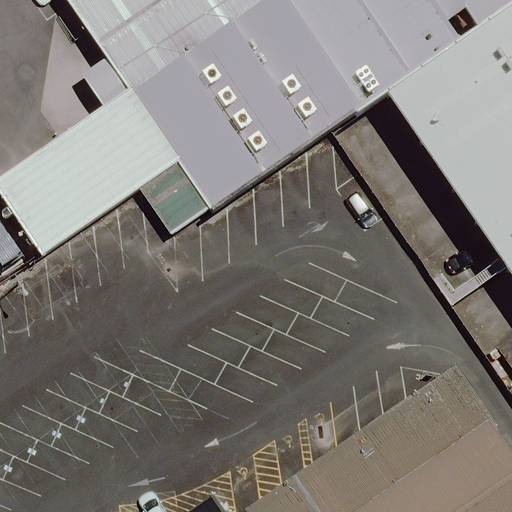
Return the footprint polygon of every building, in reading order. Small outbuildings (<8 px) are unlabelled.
[(32,0),(97,100),(242,0),(32,0)] [(511,4),(511,0),(242,0),(97,100),(147,171),(188,230),(313,144),(358,113),(511,4)] [(511,4),(358,113),(511,332),(511,4)] [(97,100),(0,168),(0,245),(14,265),(147,171),(97,100)] [(507,511),(427,392),(245,511),(507,511)]
